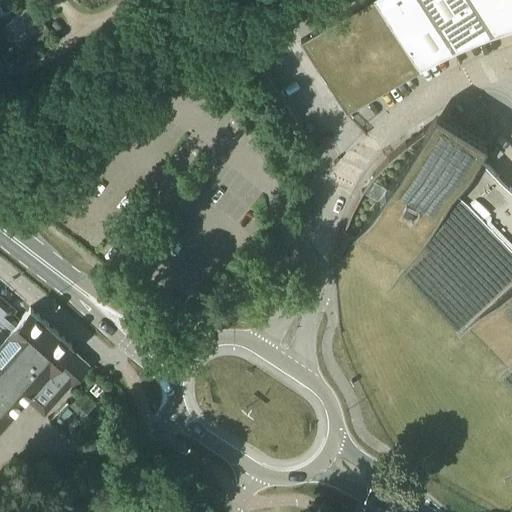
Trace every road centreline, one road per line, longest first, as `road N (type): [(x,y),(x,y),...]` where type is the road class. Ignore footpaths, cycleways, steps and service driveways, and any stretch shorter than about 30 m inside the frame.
road 1 (primary): [(332,461),(340,441),(334,404),(280,360),(231,336),(194,345),(176,361)]
road 2 (primary): [(176,361),(0,231)]
road 3 (unclassified): [(158,432),(132,447),(91,453),(74,451),(22,417),(0,441)]
road 4 (primary): [(176,422),(265,483),(304,483),(332,461)]
